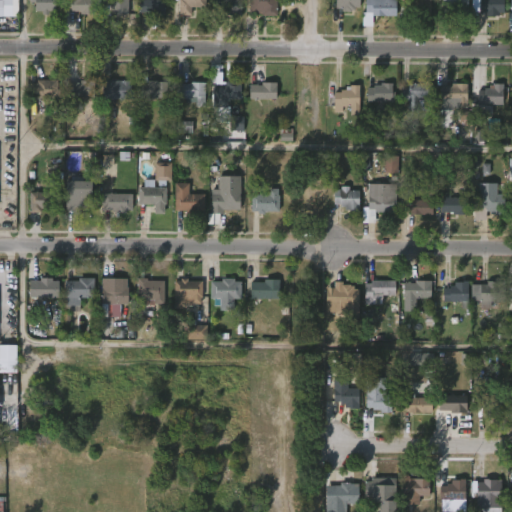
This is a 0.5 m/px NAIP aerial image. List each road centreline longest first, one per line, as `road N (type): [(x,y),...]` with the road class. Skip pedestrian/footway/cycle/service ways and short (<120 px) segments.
road 1 (residential): [(0,50),(511,53)]
road 2 (residential): [(0,246),(511,249)]
road 3 (residential): [(340,448),(511,447)]
